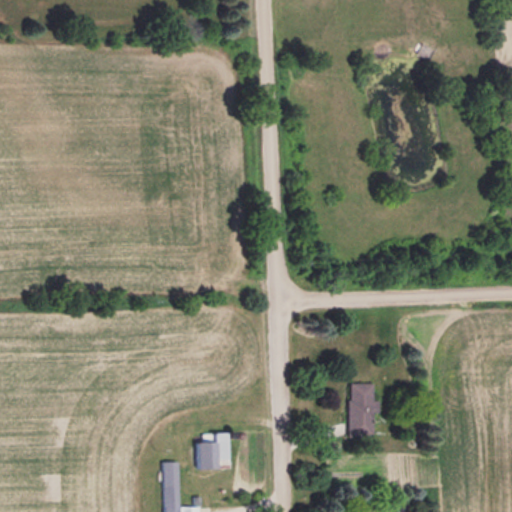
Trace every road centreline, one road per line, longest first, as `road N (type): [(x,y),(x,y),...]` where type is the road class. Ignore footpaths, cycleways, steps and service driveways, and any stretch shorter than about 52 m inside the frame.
road 1 (residential): [(270,0),(285,511)]
road 2 (residential): [(282,295),(511,286)]
